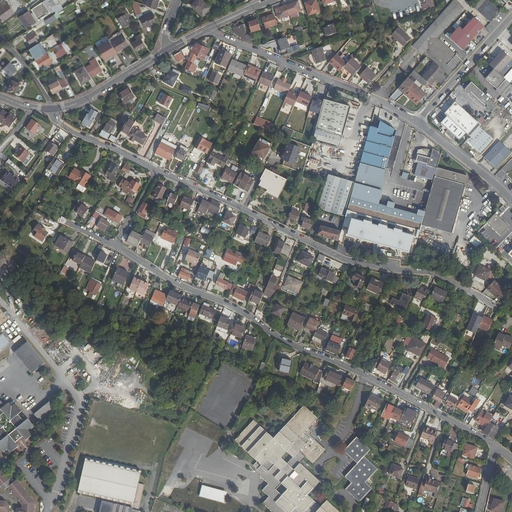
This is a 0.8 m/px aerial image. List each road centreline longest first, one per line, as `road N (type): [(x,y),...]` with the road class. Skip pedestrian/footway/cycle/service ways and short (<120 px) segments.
road 1 (residential): [(113,245),(494,444)]
road 2 (residential): [(157,169),(346,260),(438,274),(497,310)]
road 3 (residential): [(362,94),(208,28)]
road 4 (residential): [(418,122),(511,14)]
road 5 (tertiary): [(168,49),(85,98),(51,108)]
road 6 (unclassified): [(62,379),(78,398),(47,499)]
road 7 (residential): [(51,108),(71,131),(157,169)]
road 8 (residential): [(511,200),(418,122)]
